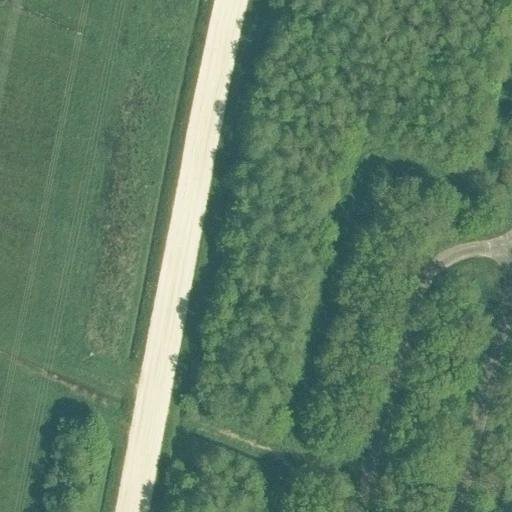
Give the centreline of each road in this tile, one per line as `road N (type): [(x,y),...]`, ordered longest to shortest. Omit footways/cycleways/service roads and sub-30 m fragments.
road 1 (unclassified): [(511,254),(447,258),(425,281),(359,511)]
road 2 (unclassified): [(456,511),(511,294)]
